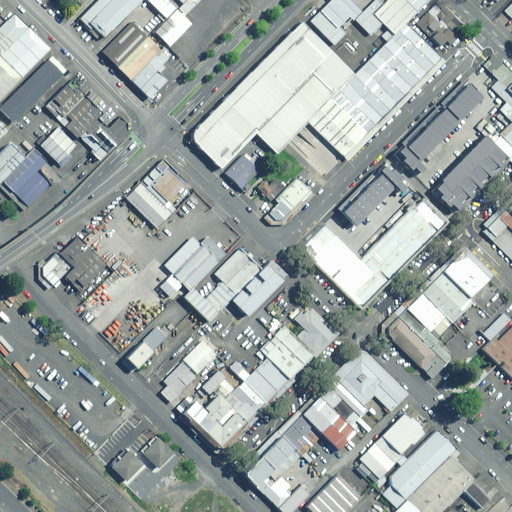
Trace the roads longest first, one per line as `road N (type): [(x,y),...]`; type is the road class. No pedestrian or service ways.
road 1 (unclassified): [(0,240),(19,275),(220,474)]
road 2 (unclassified): [(275,248),(488,34)]
road 3 (tertiary): [(511,480),(360,333)]
road 4 (unclassified): [(360,333),(220,474)]
road 5 (secondary): [(300,0),(163,137)]
road 6 (tertiary): [(151,126),(25,0)]
road 7 (secondary): [(151,126),(269,5)]
road 8 (tertiary): [(275,248),(163,137)]
road 9 (unclassified): [(462,227),(360,333)]
road 10 (secondary): [(0,260),(113,173)]
road 11 (tertiary): [(360,333),(275,248)]
